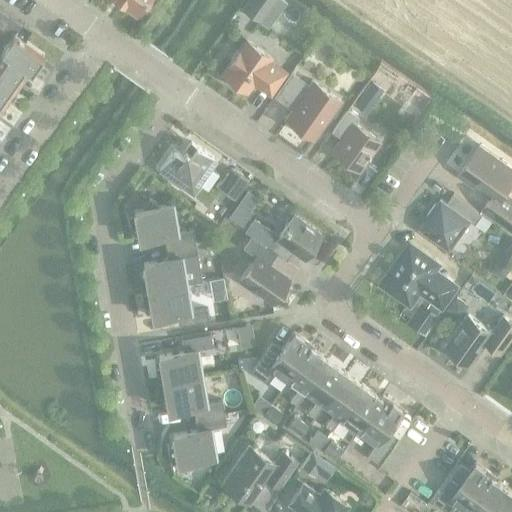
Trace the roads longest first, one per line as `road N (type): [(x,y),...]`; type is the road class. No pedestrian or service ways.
road 1 (residential): [(133,444),(107,197),(186,85)]
road 2 (residential): [(469,403),(335,309),(387,230)]
road 3 (residential): [(387,230),(186,85)]
road 4 (residential): [(117,39),(0,192)]
road 5 (residential): [(387,511),(469,403)]
